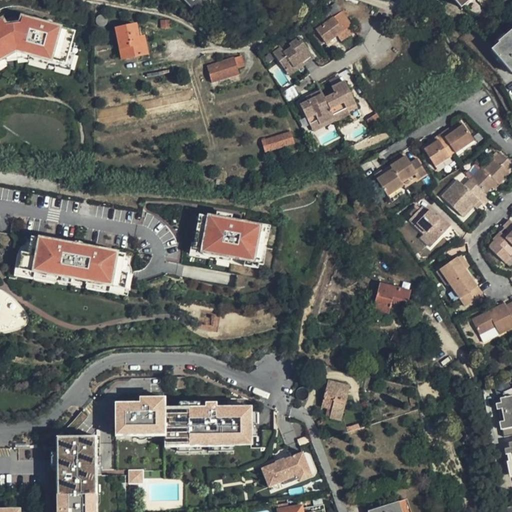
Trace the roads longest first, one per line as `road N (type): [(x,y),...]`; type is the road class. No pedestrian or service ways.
road 1 (residential): [(0,427),(57,416),(98,373),(153,355),(276,377)]
road 2 (residential): [(316,0),(257,46),(219,49),(169,15),(97,0)]
road 3 (residential): [(511,145),(472,103),(378,162)]
